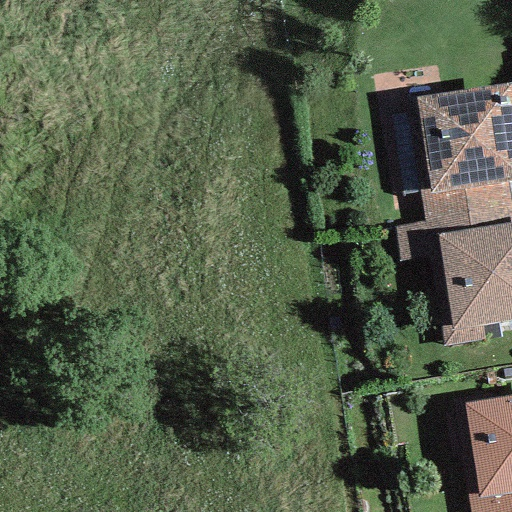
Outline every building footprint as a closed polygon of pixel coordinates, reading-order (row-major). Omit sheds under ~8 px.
[(511,88),(511,84),(415,98),(429,192),(505,180),(511,179),(511,88)] [(511,224),(505,180),(429,192),(418,194),(423,223),(425,238),(437,236),(511,224)] [(398,263),(440,255),(437,236),(425,238),(423,223),(392,229),(398,263)] [(511,224),(437,236),(440,255),(451,323),(440,325),(444,348),(483,340),(481,327),(511,322),(511,224)] [(511,396),(463,403),(477,498),(511,492),(511,396)] [(511,511),(511,492),(477,498),(467,499),(468,511),(511,511)]
